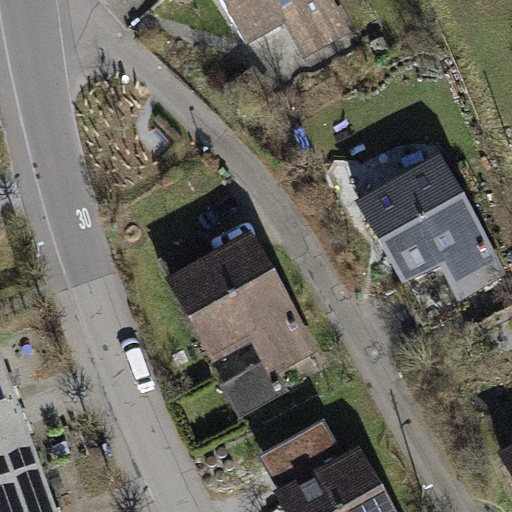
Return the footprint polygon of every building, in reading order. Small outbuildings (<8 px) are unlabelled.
[(326,0),(220,0),(246,43),(302,11),(320,44),(343,31),(331,10),(332,10),(326,0)] [(441,171),(364,215),(402,282),(457,252),(476,286),(497,274),(485,252),(487,251),(441,171)] [(204,239),(160,264),(214,359),(268,328),(287,363),(308,351),(296,329),(298,328),(252,247),(219,266),(204,239)] [(0,419),(17,414),(0,363),(0,419)] [(284,393),(271,370),(228,394),(241,417),(284,393)] [(0,487),(39,474),(17,414),(0,419),(0,487)] [(321,434),(268,464),(289,502),(283,506),(286,511),(388,511),(360,462),(342,472),(321,434)] [(0,511),(51,511),(39,474),(0,487),(0,511)]
